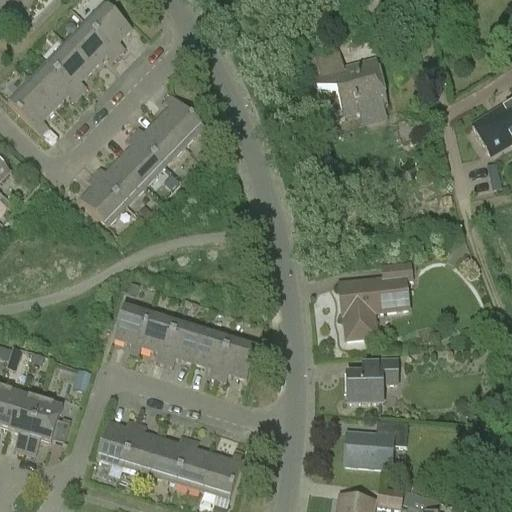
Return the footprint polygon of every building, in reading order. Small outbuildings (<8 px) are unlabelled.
[(86,27),(119,59),(126,52),(120,47),(133,34),(105,7),(86,27)] [(119,59),(86,27),(66,47),(94,74),(107,61),(113,66),(119,59)] [(66,47),(47,67),(80,99),(87,92),(82,87),(94,74),(66,47)] [(388,109),(376,63),(314,79),(318,92),(338,96),(345,120),(388,109)] [(47,67),(28,87),(55,114),(69,100),(75,106),(80,99),(47,67)] [(55,114),(28,87),(8,108),(42,140),(49,132),(43,127),(55,114)] [(159,123),(187,150),(206,130),(173,98),(166,105),(171,110),(159,123)] [(511,148),(511,106),(471,131),(490,161),(511,148)] [(141,131),(134,138),(167,170),(187,150),(159,123),(146,136),(141,131)] [(57,142),(50,135),(44,141),(51,148),(57,142)] [(133,150),(121,163),(148,191),(167,170),(134,138),(128,145),(133,150)] [(103,171),(96,178),(128,211),(148,191),(121,163),(108,176),(103,171)] [(0,188),(11,177),(0,166),(0,188)] [(128,211),(96,178),(90,185),(95,190),(81,204),(109,231),(128,211)] [(381,268),(383,282),(341,287),(348,343),(372,340),(369,316),(409,311),(405,284),(413,283),(411,264),(381,268)] [(143,352),(153,316),(127,308),(116,344),(134,349),(131,357),(141,360),(143,352)] [(180,324),(153,316),(143,352),(160,357),(158,365),(166,368),(180,324)] [(180,324),(166,368),(175,370),(177,363),(195,369),(207,332),(180,324)] [(207,332),(195,369),(213,374),(210,382),(220,384),(233,341),(207,332)] [(233,341),(220,384),(228,387),(231,380),(248,385),(260,349),(233,341)] [(364,377),(348,377),(349,407),(383,406),(383,388),(398,388),(397,364),(364,366),(364,377)] [(2,391),(2,392),(0,398),(0,438),(2,433),(11,436),(22,399),(5,393),(4,391),(2,391)] [(22,399),(11,436),(22,439),(17,454),(27,457),(43,405),(43,403),(38,402),(36,403),(22,399)] [(43,405),(27,457),(39,461),(44,446),(53,448),(54,445),(65,448),(71,429),(60,425),(64,411),(46,406),(45,404),(43,403),(43,405)] [(125,472),(139,427),(130,425),(128,433),(109,427),(98,463),(125,472)] [(139,427),(125,472),(152,480),(163,443),(145,438),(148,430),(139,427)] [(379,427),(377,441),(348,438),(345,470),(391,474),(393,451),(407,452),(409,430),(379,427)] [(180,449),(163,443),(152,480),(178,488),(192,444),(182,441),(180,449)] [(192,444),(178,488),(205,496),(216,460),(199,454),(201,447),(192,444)] [(216,460),(205,496),(232,504),(245,460),(236,457),(234,465),(216,460)] [(410,483),(406,494),(433,502),(437,503),(439,497),(441,491),(436,490),(410,483)] [(401,511),(403,495),(380,492),(377,511),(401,511)] [(405,511),(419,511),(422,503),(406,498),(402,511),(405,511)] [(374,511),(375,505),(341,500),(339,511),(374,511)]
